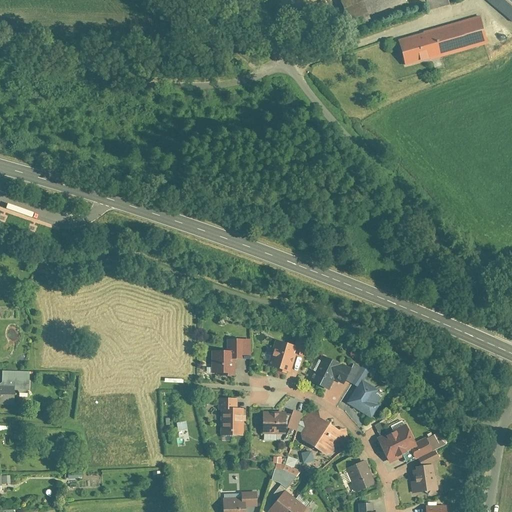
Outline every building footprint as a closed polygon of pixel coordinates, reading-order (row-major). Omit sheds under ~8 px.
[(341,0),(352,25),(406,2),(404,0),(341,0)] [(511,0),(487,0),(511,21),(511,0)] [(398,41),(405,65),(485,42),(479,18),(398,41)] [(300,339),(294,354),(304,358),(311,342),(300,339)] [(233,353),(233,359),(243,359),(243,354),(251,354),(251,341),(227,340),(227,352),(233,353)] [(276,341),(267,366),(288,374),(294,354),(296,349),(276,341)] [(212,352),(211,375),(233,376),(233,359),(233,353),(227,352),(212,352)] [(318,357),(307,380),(328,389),(333,380),(343,384),(349,370),(318,357)] [(16,389),(16,393),(29,393),(30,373),(1,372),(1,389),(16,389)] [(348,406),(371,419),(386,392),(364,380),(348,406)] [(0,388),(0,405),(15,407),(16,393),(16,389),(1,389),(0,388)] [(221,410),(235,410),(235,400),(218,400),(218,410),(221,410)] [(285,428),(295,433),(302,415),(289,409),(285,416),(285,428)] [(222,437),(244,436),(244,410),(235,410),(221,410),(222,437)] [(319,412),(306,416),(304,420),(304,427),(300,437),(328,456),(336,446),(345,446),(349,442),(347,430),(319,412)] [(263,434),(285,434),(285,428),(285,416),(263,415),(263,434)] [(379,440),(388,462),(412,452),(417,449),(414,443),(407,427),(379,440)] [(412,452),(415,459),(431,452),(425,438),(414,443),(417,449),(412,452)] [(418,461),(423,467),(438,460),(434,453),(418,461)] [(345,471),(355,493),(376,485),(366,463),(345,471)] [(412,471),(414,495),(436,492),(433,468),(412,471)] [(269,511),(301,511),(303,510),(282,496),(269,511)] [(222,511),(244,511),(244,501),(222,502),(222,511)]
